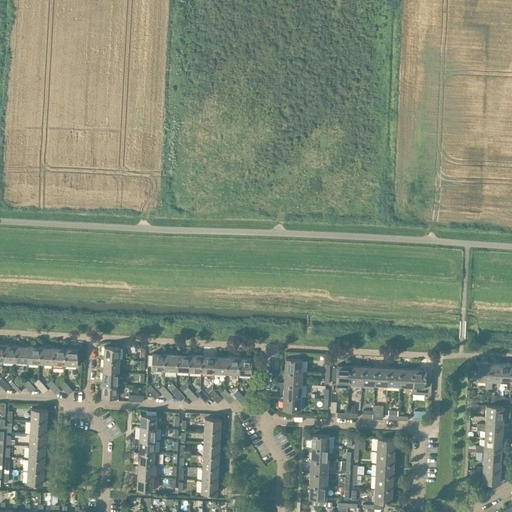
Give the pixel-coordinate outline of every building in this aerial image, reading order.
[(14,361),(15,345),(2,344),(1,360),(14,361)] [(26,361),(27,345),(15,345),(14,361),(26,361)] [(39,362),(39,346),(27,345),(26,361),(39,362)] [(51,363),(52,347),(39,346),(39,362),(51,363)] [(103,358),(118,359),(119,347),(103,346),(103,358)] [(64,363),(64,347),(52,347),(51,363),(51,367),(64,368),(64,363)] [(64,347),(64,363),(76,364),(77,348),(64,347)] [(163,369),(164,353),(151,352),(150,368),(163,369)] [(188,370),(189,354),(188,354),(188,352),(182,352),(181,354),(177,354),(176,369),(188,370)] [(176,369),(177,354),(164,353),(163,369),(176,369)] [(200,371),(201,355),(189,354),(188,370),(200,371)] [(213,371),(214,355),(201,355),(200,371),(213,371)] [(225,372),(226,356),(214,355),(213,371),(225,372)] [(238,373),(238,357),(226,356),(225,372),(238,373)] [(238,357),(238,373),(250,373),(251,357),(238,357)] [(285,370),(302,371),(303,359),(285,357),(285,370)] [(118,371),(118,359),(103,358),(102,370),(118,371)] [(487,388),(489,362),(478,361),(477,370),(472,370),(471,380),(477,380),(477,379),(485,380),(484,388),(487,388)] [(499,380),(500,363),(489,362),(487,388),(491,388),(491,380),(499,380)] [(509,389),(511,363),(500,363),(499,380),(506,381),(506,389),(509,389)] [(349,382),(350,365),(337,364),(336,382),(336,387),(349,387),(349,382)] [(361,383),(362,366),(350,365),(349,382),(361,383)] [(374,384),(375,367),(362,366),(361,383),(374,384)] [(387,384),(388,367),(375,367),(374,384),(387,384)] [(399,385),(400,368),(388,367),(387,384),(399,385)] [(412,386),(414,369),(400,368),(399,385),(412,386)] [(414,369),(412,386),(425,387),(426,369),(414,369)] [(117,384),(118,371),(102,370),(101,383),(117,384)] [(301,384),(302,371),(285,370),(284,383),(301,384)] [(0,385),(6,391),(10,387),(1,376),(0,376),(0,385)] [(9,381),(8,381),(18,392),(23,387),(13,377),(9,381)] [(30,392),(35,388),(25,378),(21,382),(30,392)] [(43,393),(47,389),(38,378),(33,382),(43,393)] [(55,394),(60,390),(50,379),(46,383),(55,394)] [(68,395),(72,390),(63,380),(58,384),(68,395)] [(158,380),(153,384),(158,389),(159,389),(163,385),(158,380)] [(116,397),(117,384),(101,383),(100,396),(116,397)] [(300,397),(301,384),(284,383),(283,396),(300,397)] [(155,399),(160,395),(150,384),(146,389),(155,399)] [(167,400),(172,396),(163,385),(159,389),(158,389),(167,400)] [(180,401),(184,396),(175,386),(170,390),(180,401)] [(192,401),(197,397),(187,387),(183,391),(192,401)] [(205,402),(209,398),(200,387),(195,391),(205,402)] [(237,387),(228,389),(231,392),(229,394),(233,399),(236,397),(232,393),(234,391),(237,389),(237,387)] [(217,403),(221,398),(212,388),(207,392),(217,403)] [(229,403),(234,399),(233,399),(229,394),(224,388),(220,393),(229,403)] [(242,404),(246,400),(237,389),(234,391),(232,393),(236,397),(242,404)] [(300,410),(300,397),(283,396),(282,409),(300,410)] [(503,417),(505,417),(505,411),(503,411),(503,406),(478,404),(478,408),(485,408),(485,416),(503,417)] [(372,414),(372,418),(382,419),(382,414),(383,405),(373,405),(372,414)] [(30,420),(45,421),(46,408),(30,408),(30,420)] [(397,419),(398,415),(398,410),(388,409),(387,419),(397,419)] [(139,426),(155,427),(156,414),(140,414),(139,426)] [(502,428),(503,417),(485,416),(485,423),(476,423),(476,426),(502,428)] [(203,431),(219,431),(220,418),(204,417),(203,431)] [(45,434),(45,421),(30,420),(29,433),(45,434)] [(154,439),(155,427),(139,426),(139,439),(154,439)] [(502,428),(476,426),(472,426),(472,429),(484,430),(484,437),(501,438),(502,428)] [(219,444),(219,431),(203,431),(203,443),(219,444)] [(44,447),(45,434),(29,433),(28,447),(44,447)] [(311,446),(328,446),(329,434),(311,433),(311,446)] [(376,449),(393,450),(394,438),(377,437),(376,449)] [(501,449),(501,438),(484,437),(483,444),(475,444),(475,445),(475,447),(501,449)] [(154,452),(154,439),(139,439),(138,451),(154,452)] [(203,443),(202,456),(218,456),(219,444),(203,443)] [(327,459),(328,446),(311,446),(310,458),(327,459)] [(43,460),(44,447),(28,447),(28,459),(43,460)] [(500,460),(501,449),(475,447),(475,448),(475,451),(477,451),(476,459),(483,459),(500,460)] [(393,463),(393,450),(376,449),(376,462),(393,463)] [(158,452),(154,452),(138,451),(137,463),(153,464),(158,464),(158,452)] [(217,468),(218,456),(202,456),(201,467),(217,468)] [(327,472),(327,459),(310,458),(309,471),(327,472)] [(42,472),(43,460),(28,459),(27,471),(42,472)] [(500,470),(500,460),(483,459),(482,466),(474,466),(474,469),(500,470)] [(392,476),(393,463),(376,462),(375,475),(392,476)] [(152,476),(153,464),(137,463),(136,476),(152,476)] [(217,480),(217,468),(201,467),(201,479),(217,480)] [(499,482),(500,470),(474,469),(473,472),(482,473),(481,481),(499,482)] [(42,483),(42,472),(27,471),(26,482),(42,483)] [(326,485),(327,472),(309,471),(309,484),(326,485)] [(391,489),(392,476),(375,475),(374,488),(391,489)] [(152,489),(152,476),(136,476),(135,489),(139,489),(145,489),(152,489)] [(216,493),(217,480),(201,479),(200,492),(216,493)] [(325,498),(326,485),(309,484),(308,497),(325,498)] [(390,502),(391,489),(374,488),(373,501),(390,502)] [(13,511),(14,510),(16,510),(17,502),(12,502),(12,510),(4,510),(1,509),(1,511),(13,511)] [(29,511),(29,503),(25,503),(25,511),(16,510),(14,510),(13,511),(26,511),(27,511),(29,511)]
